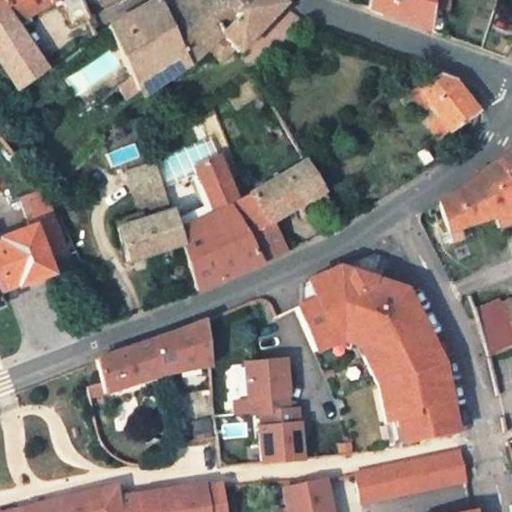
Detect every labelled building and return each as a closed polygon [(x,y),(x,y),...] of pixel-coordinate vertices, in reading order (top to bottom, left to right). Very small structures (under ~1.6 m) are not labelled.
[(43,62),(12,17),(2,4),(9,0),(0,0),(0,60),(16,82),(43,62)] [(9,0),(2,4),(12,17),(35,0),(9,0)] [(77,7),(72,0),(52,0),(62,15),(77,7)] [(124,67),(134,85),(178,54),(183,59),(204,43),(218,55),(229,44),(233,47),(269,0),(175,0),(159,20),(146,0),(135,0),(129,3),(112,11),(97,21),(124,67)] [(146,0),(159,20),(175,0),(146,0)] [(421,0),(357,0),(357,2),(419,25),(421,0)] [(441,75),(429,72),(410,87),(444,129),(466,106),(441,75)] [(511,209),(511,162),(506,140),(430,196),(444,237),(511,209)] [(300,155),(297,150),(247,187),(260,217),(314,180),(300,155)] [(188,162),(208,208),(197,214),(218,277),(242,267),(257,260),(242,229),(260,217),(247,187),(234,196),(214,152),(188,162)] [(113,223),(124,258),(178,240),(174,227),(151,157),(122,166),(139,215),(113,223)] [(15,197),(25,225),(41,262),(61,257),(28,203),(22,195),(15,197)] [(183,257),(193,289),(218,277),(197,214),(174,227),(178,240),(183,257)] [(276,251),(260,217),(242,229),(257,260),(276,251)] [(43,275),(41,262),(25,225),(0,234),(0,288),(9,286),(11,287),(43,275)] [(434,359),(397,284),(329,263),(300,277),(308,296),(290,304),(309,348),(326,340),(323,333),(332,328),(354,335),(360,349),(355,352),(370,382),(378,418),(388,416),(394,440),(430,432),(427,418),(447,414),(434,359)] [(467,303),(482,350),(511,337),(511,312),(500,317),(493,294),(467,303)] [(84,325),(95,321),(91,312),(81,315),(84,325)] [(95,393),(205,351),(201,316),(103,352),(89,358),(95,393)] [(283,390),(279,355),(240,359),(244,393),(246,393),(282,390),(283,390)] [(282,390),(246,393),(248,408),(256,407),(258,422),(255,422),(259,457),(298,453),(295,418),(294,418),(292,403),(284,404),(282,390)] [(447,414),(427,418),(430,432),(449,427),(447,414)] [(394,440),(388,416),(378,418),(383,442),(394,440)] [(354,497),(460,474),(454,446),(349,469),(354,497)] [(326,511),(319,476),(277,485),(282,506),(273,508),(274,511),(326,511)] [(221,511),(219,491),(219,488),(198,491),(198,488),(165,493),(167,511),(221,511)] [(114,511),(112,500),(112,495),(110,490),(18,511),(114,511)] [(167,511),(165,493),(133,497),(135,511),(167,511)] [(135,511),(133,497),(112,500),(114,511),(135,511)]
